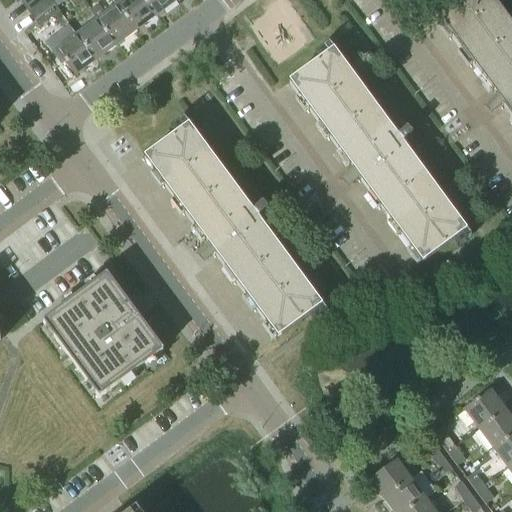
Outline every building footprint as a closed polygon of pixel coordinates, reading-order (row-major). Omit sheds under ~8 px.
[(22,0),(20,2),(27,12),(42,0),(22,0)] [(50,0),(42,0),(27,12),(34,21),(37,25),(38,26),(58,11),(50,0)] [(111,0),(116,6),(135,31),(154,17),(142,0),(111,0)] [(142,0),(154,17),(175,2),(173,0),(142,0)] [(501,103),(511,118),(511,25),(493,0),(442,0),(431,9),(494,94),(486,102),(494,110),(501,103)] [(97,5),(89,11),(96,21),(115,46),(135,31),(116,6),(104,15),(97,5)] [(96,21),(77,35),(95,60),(115,46),(96,21)] [(57,34),(49,41),(75,76),(95,60),(77,35),(64,44),(57,34)] [(465,231),(332,50),(288,82),(421,263),(465,231)] [(277,338),(321,305),(188,125),(144,157),(277,338)] [(106,275),(42,322),(98,398),(162,351),(106,275)] [(489,390),(463,410),(477,430),(504,410),(489,390)] [(492,449),(511,434),(511,421),(504,410),(477,430),(492,449)] [(506,469),(511,464),(511,434),(492,449),(506,469)] [(454,447),(445,435),(437,440),(446,453),(454,447)] [(432,444),(424,450),(433,463),(441,457),(432,444)] [(455,466),(464,461),(454,447),(446,453),(455,466)] [(442,476),(451,470),(441,457),(433,463),(442,476)] [(395,460),(369,480),(384,500),(410,480),(395,460)] [(473,473),(465,479),(475,492),(483,486),(473,473)] [(392,511),(407,511),(425,499),(410,480),(384,500),(392,511)] [(460,483),(452,489),(462,502),(470,496),(460,483)] [(484,505),(492,499),(483,486),(475,492),(484,505)] [(469,511),(474,511),(479,508),(470,496),(462,502),(469,511)] [(433,511),(425,499),(407,511),(433,511)]
